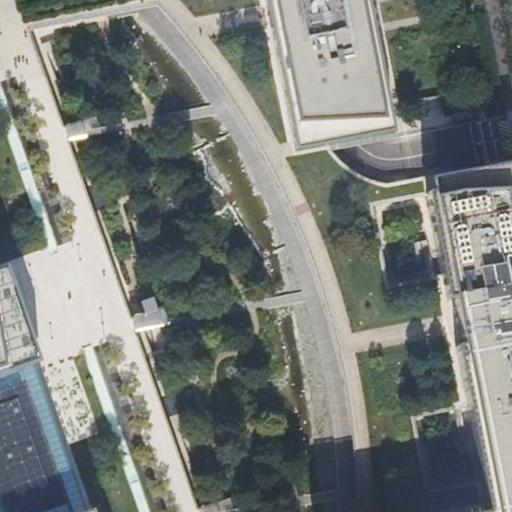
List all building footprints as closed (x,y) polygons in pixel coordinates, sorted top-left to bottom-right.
[(270,0),(271,5),(268,8),(266,13),(267,15),(269,17),(274,18),(295,125),(369,121),(363,1),(366,0),(270,0)] [(453,298),(511,286),(511,193),(511,187),(439,190),(425,193),(441,273),(446,300),(453,298)] [(0,375),(26,366),(40,360),(21,308),(7,269),(0,270),(0,375)] [(511,511),(511,286),(453,298),(458,321),(462,344),(455,346),(488,511),(483,511),(511,511)] [(0,510),(0,511),(79,511),(26,366),(0,375),(0,510)]
